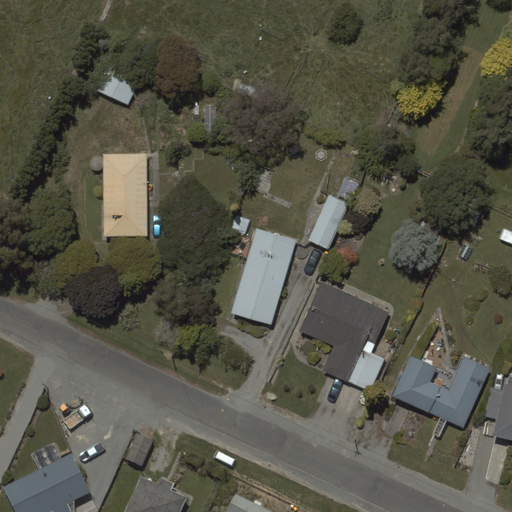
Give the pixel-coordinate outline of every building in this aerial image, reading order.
[(199,43),(185,59),(200,71),(213,54),(199,43)] [(110,64),(96,91),(125,106),(139,79),(110,64)] [(217,136),(215,104),(190,105),(191,137),(217,136)] [(353,140),(346,152),(365,162),(372,150),(353,140)] [(145,151),(104,152),(106,234),(147,233),(145,151)] [(352,202),(329,191),(307,240),(330,251),(352,202)] [(297,241),(255,228),(231,309),(273,322),(297,241)] [(387,312),(326,281),(302,328),(330,342),(318,366),(366,391),(383,357),(369,349),(387,312)] [(393,394),(438,415),(433,425),(444,430),(449,420),(464,426),(491,366),(463,353),(454,374),(411,354),(393,394)] [(511,386),(505,385),(495,436),(511,439),(511,386)] [(69,453),(4,488),(16,511),(76,511),(72,504),(90,494),(69,453)] [(177,511),(184,495),(173,490),(176,482),(149,471),(146,479),(141,477),(126,511),(177,511)] [(227,511),(271,511),(236,494),(227,511)]
